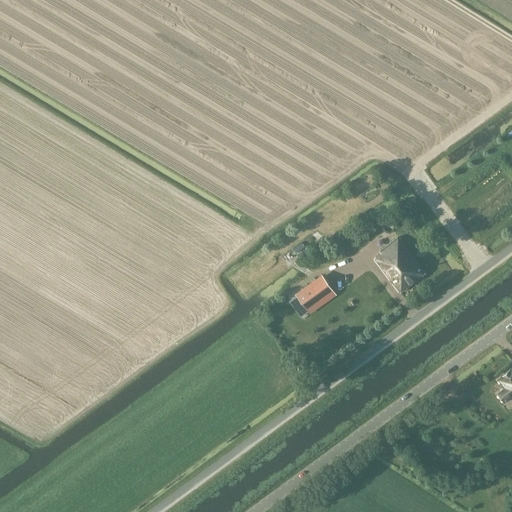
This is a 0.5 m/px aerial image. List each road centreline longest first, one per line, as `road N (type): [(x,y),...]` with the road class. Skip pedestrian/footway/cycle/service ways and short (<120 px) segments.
road 1 (unclassified): [(155,511),(511,247)]
road 2 (tertiary): [(254,511),(511,321)]
road 3 (track): [(511,97),(409,174),(483,269)]
